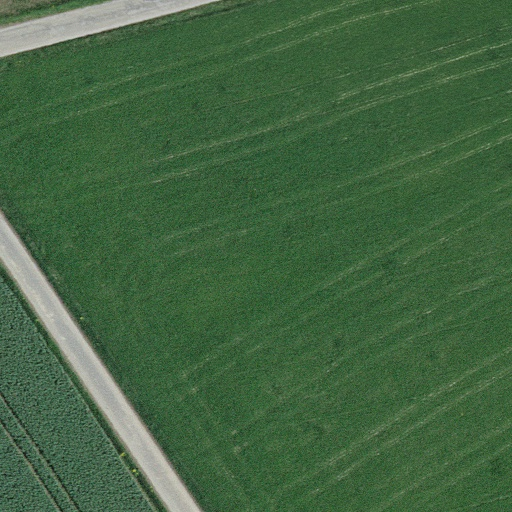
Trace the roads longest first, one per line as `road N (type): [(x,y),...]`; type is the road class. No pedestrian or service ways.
road 1 (track): [(0,238),(183,511)]
road 2 (unclassified): [(182,0),(0,44)]
